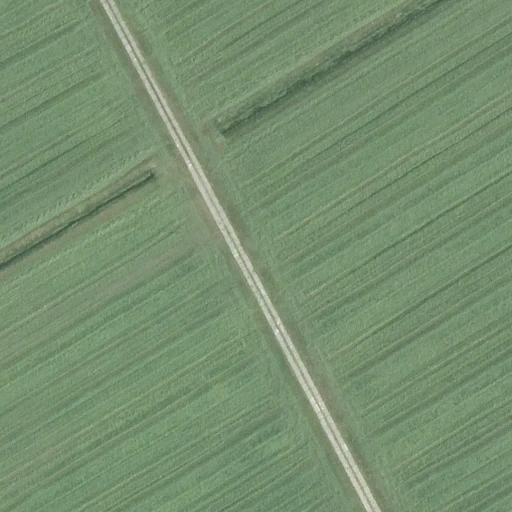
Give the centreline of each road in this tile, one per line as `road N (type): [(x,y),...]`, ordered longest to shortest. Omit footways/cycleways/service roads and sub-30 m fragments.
road 1 (track): [(371,511),(215,217)]
road 2 (track): [(215,217),(0,355)]
road 3 (track): [(215,217),(103,0)]
